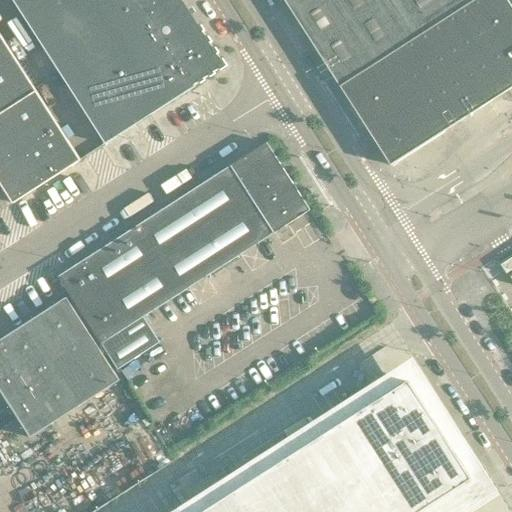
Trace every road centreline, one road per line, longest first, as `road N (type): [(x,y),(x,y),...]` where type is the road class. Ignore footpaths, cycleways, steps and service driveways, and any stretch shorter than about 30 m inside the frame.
road 1 (tertiary): [(279,92),(511,456)]
road 2 (tertiary): [(511,410),(301,78)]
road 3 (unclassified): [(0,271),(279,92)]
road 4 (unknown): [(0,428),(25,461),(41,466),(116,431)]
